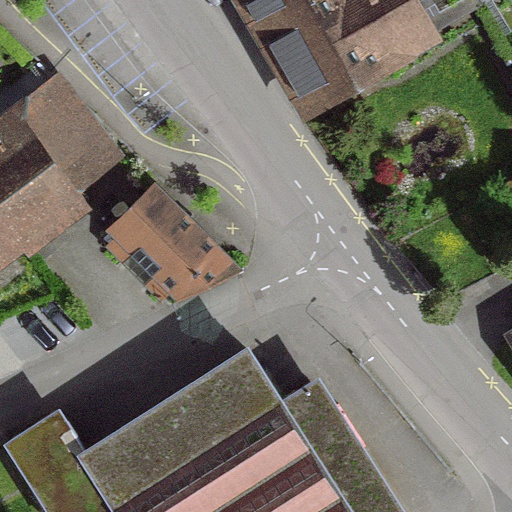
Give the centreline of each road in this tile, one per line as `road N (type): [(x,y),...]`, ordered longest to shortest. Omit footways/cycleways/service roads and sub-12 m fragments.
road 1 (residential): [(0,402),(340,258)]
road 2 (residential): [(340,258),(146,0)]
road 3 (residential): [(511,458),(340,258)]
road 4 (unknown): [(340,258),(430,293),(480,290),(511,277)]
